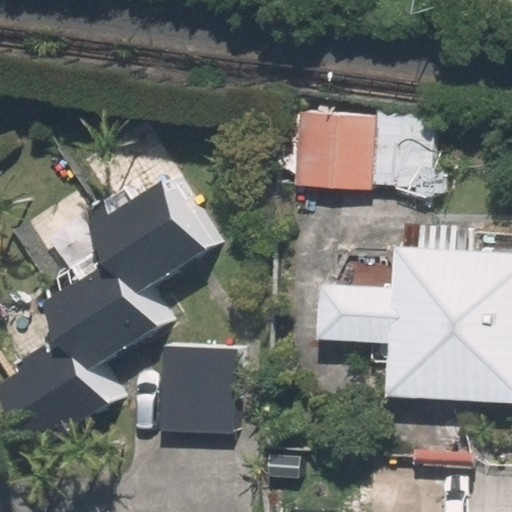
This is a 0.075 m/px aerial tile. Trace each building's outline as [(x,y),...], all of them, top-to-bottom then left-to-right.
[(442,174),(444,112),(382,110),(382,117),(309,113),(305,185),(378,188),(421,190),(421,196),(451,198),(452,174),(442,174)] [(127,245),(153,286),(222,241),(176,169),(120,204),(112,190),(98,201),(127,245)] [(173,316),(153,286),(127,245),(58,290),(79,322),(104,360),(173,316)] [(511,399),(511,253),(406,249),(404,290),(330,288),(328,339),(402,344),(400,394),(511,399)] [(125,392),(104,360),(79,322),(31,352),(35,359),(12,374),(54,438),(125,392)] [(243,427),(247,342),(170,339),(166,424),(243,427)] [(420,511),(422,470),(343,467),(340,511),(420,511)]
